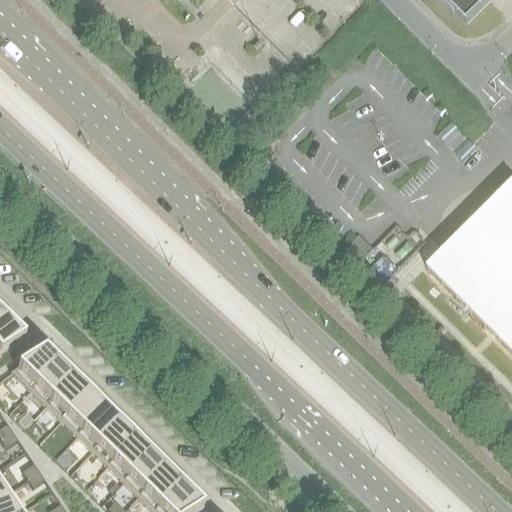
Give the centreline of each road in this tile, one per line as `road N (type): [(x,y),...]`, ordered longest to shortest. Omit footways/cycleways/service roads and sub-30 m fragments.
road 1 (secondary): [(493,511),(0,33)]
road 2 (secondary): [(0,130),(404,511)]
road 3 (unclassified): [(333,511),(0,181)]
road 4 (residential): [(0,293),(221,511)]
